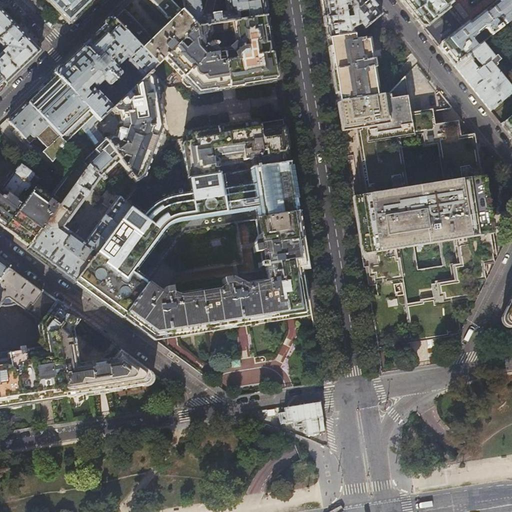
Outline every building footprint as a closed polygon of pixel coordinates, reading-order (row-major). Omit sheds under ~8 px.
[(45,0),(55,10),(69,24),(81,13),(93,0),(45,0)] [(180,12),(169,0),(149,0),(167,18),(168,18),(170,20),(160,30),(150,40),(147,37),(148,37),(123,11),(113,21),(156,66),(165,58),(179,44),(185,39),(196,28),(180,12)] [(247,19),(265,16),(262,0),(181,0),(183,9),(180,12),(196,28),(238,21),(237,14),(246,13),(247,19)] [(321,0),(328,39),(356,34),(357,34),(380,15),(367,0),(321,0)] [(400,0),(400,1),(413,16),(440,50),(453,66),(478,46),(476,43),(474,45),(470,41),(477,36),(476,35),(485,28),(491,36),(500,29),(494,21),(496,19),(499,19),(504,25),(510,21),(511,22),(511,0),(496,0),(494,1),(495,2),(468,24),(467,22),(462,26),(446,6),(451,2),(450,1),(451,0),(400,0)] [(0,10),(0,38),(14,25),(1,11),(0,10)] [(165,58),(184,78),(184,83),(188,88),(193,88),(198,94),(276,81),(271,53),(265,16),(247,19),(238,21),(196,28),(185,39),(191,44),(185,50),(179,44),(165,58)] [(105,23),(82,46),(115,80),(120,75),(120,73),(119,72),(122,70),(118,66),(122,63),(122,62),(122,60),(121,59),(120,58),(128,51),(132,55),(127,60),(126,62),(127,63),(143,79),(151,72),(156,66),(113,21),(111,18),(105,23)] [(14,25),(0,38),(0,46),(4,50),(0,53),(0,79),(5,85),(22,69),(40,52),(27,38),(14,25)] [(356,34),(328,39),(331,55),(334,77),(338,102),(340,102),(375,97),(370,68),(374,68),(372,59),(369,60),(366,42),(361,42),(361,40),(357,41),(356,34)] [(496,56),(493,58),(482,43),(478,46),(453,66),(473,91),(490,111),(511,92),(511,90),(492,65),(494,63),(493,62),(498,58),(496,56)] [(115,80),(82,46),(68,59),(53,74),(56,76),(99,121),(109,111),(113,108),(97,92),(95,91),(94,91),(89,87),(92,84),(95,86),(96,87),(97,86),(102,82),(106,86),(108,85),(109,85),(110,84),(115,80)] [(152,74),(151,72),(143,79),(135,87),(136,98),(131,99),(127,94),(113,108),(109,111),(113,116),(118,117),(119,124),(120,125),(120,130),(117,130),(114,138),(109,137),(104,140),(118,159),(122,155),(128,157),(124,167),(129,174),(131,178),(135,182),(140,178),(161,128),(153,79),(150,76),(152,74)] [(27,103),(28,103),(65,143),(81,128),(96,148),(82,161),(88,167),(99,179),(100,179),(119,161),(118,159),(104,140),(94,126),(99,121),(56,76),(49,83),(34,97),(27,103)] [(409,115),(403,79),(387,95),(375,97),(340,102),(342,115),(344,127),(359,124),(362,146),(365,163),(367,179),(371,200),(368,201),(374,233),(376,246),(363,248),(369,286),(375,285),(377,294),(370,296),(370,300),(378,347),(410,342),(449,336),(449,334),(457,333),(456,330),(458,330),(457,320),(455,320),(454,315),(462,314),(459,300),(467,299),(466,297),(476,296),(475,291),(477,290),(476,281),(473,282),(473,280),(484,279),(483,274),(486,273),(484,264),(482,265),(481,263),(492,262),(492,256),(494,256),(491,235),(488,236),(473,136),(457,138),(455,123),(431,127),(429,111),(409,115)] [(65,143),(28,103),(8,122),(28,142),(32,138),(35,138),(39,134),(50,145),(49,146),(51,148),(49,149),(53,154),(55,152),(57,155),(66,144),(65,143)] [(511,115),(501,125),(511,138),(511,115)] [(246,170),(287,163),(289,163),(288,160),(282,119),(258,124),(257,122),(255,122),(253,121),(213,127),(213,128),(190,132),(187,137),(187,139),(185,140),(183,142),(182,144),(182,145),(187,180),(219,174),(217,162),(244,157),(244,160),(247,159),(247,157),(251,156),(251,158),(250,158),(250,162),(245,163),(246,170)] [(62,202),(88,167),(82,161),(80,159),(53,195),(62,202)] [(291,189),(287,163),(246,170),(219,174),(187,180),(189,192),(180,193),(174,194),(166,196),(160,199),(152,203),(145,208),(137,215),(128,208),(128,209),(103,243),(109,247),(100,258),(95,255),(91,259),(75,281),(99,299),(123,317),(147,284),(131,272),(163,228),(167,224),(170,223),(175,221),(256,208),(258,219),(295,212),(291,189)] [(19,165),(1,190),(20,205),(33,188),(39,180),(19,165)] [(66,224),(99,179),(88,167),(62,202),(58,207),(49,220),(53,223),(49,228),(45,225),(31,245),(27,250),(39,258),(47,264),(69,234),(61,229),(64,224),(65,224),(66,224)] [(58,207),(33,188),(20,205),(5,226),(19,236),(31,245),(45,225),(49,220),(58,207)] [(103,243),(128,209),(122,203),(108,188),(98,200),(109,208),(86,239),(86,241),(87,242),(84,246),(77,240),(77,239),(70,233),(69,234),(47,264),(63,276),(74,284),(75,281),(91,259),(87,256),(91,251),(95,254),(103,243)] [(1,190),(0,189),(0,226),(3,229),(5,226),(20,205),(1,190)] [(296,212),(295,212),(258,219),(262,244),(254,246),(255,253),(263,252),(264,262),(260,263),(260,267),(265,266),(267,280),(231,286),(230,279),(223,280),(224,287),(173,296),(172,289),(170,289),(169,284),(176,275),(244,263),(238,222),(186,231),(147,284),(123,317),(147,335),(154,339),(306,315),(299,270),(305,269),(301,240),(296,212)] [(0,260),(0,279),(9,267),(0,260)] [(0,407),(27,404),(66,397),(63,378),(52,380),(51,369),(61,368),(56,332),(68,314),(70,312),(48,296),(9,267),(0,279),(0,407)] [(511,295),(502,317),(501,318),(500,320),(501,323),(502,325),(504,327),(507,328),(511,326),(511,295)] [(78,321),(68,314),(56,332),(61,368),(63,378),(66,397),(109,391),(146,385),(148,384),(149,383),(150,381),(149,378),(149,377),(148,375),(149,374),(119,352),(113,360),(78,365),(72,329),(78,321)] [(232,361),(235,367),(241,364),(238,358),(232,361)]
